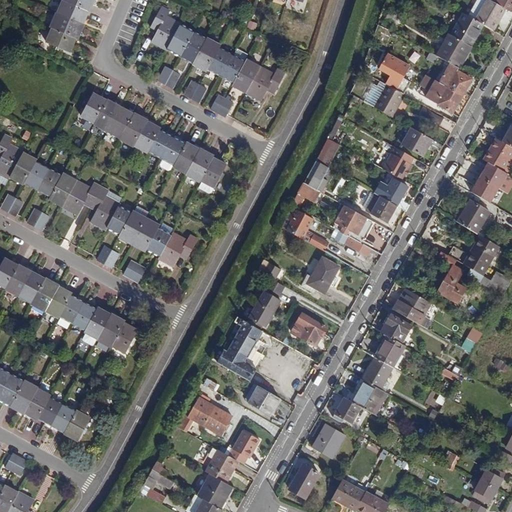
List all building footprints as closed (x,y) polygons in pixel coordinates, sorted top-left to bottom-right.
[(65,0),(62,0),(58,12),(83,24),(89,10),(65,0)] [(65,0),(89,10),(90,11),(95,0),(65,0)] [(486,0),(476,19),(484,24),(494,29),(506,9),(490,0),(486,0)] [(511,0),(490,0),(506,9),(511,11),(511,8),(511,0)] [(167,50),(168,49),(181,25),(182,24),(168,16),(171,11),(164,7),(154,24),(161,28),(153,42),(167,50)] [(85,24),(83,24),(58,12),(57,12),(51,26),(53,27),(77,37),(78,38),(85,24)] [(484,24),(476,19),(464,12),(451,35),(471,46),(484,24)] [(400,17),(395,14),(391,21),(397,24),(400,17)] [(181,56),(194,32),(181,25),(168,49),(181,56)] [(70,52),(77,37),(53,27),(47,41),(70,52)] [(389,30),(383,27),(366,73),(369,75),(372,68),(373,69),(389,30)] [(194,32),(181,56),(195,63),(207,39),(194,32)] [(437,56),(439,57),(450,63),(459,68),(471,46),(451,35),(449,34),(437,56)] [(207,71),(208,69),(220,48),(221,45),(208,38),(207,39),(195,63),(194,65),(207,71)] [(233,55),(220,48),(208,69),(222,76),(233,55)] [(235,83),(246,62),(245,62),(248,55),(238,49),(234,56),(233,55),(222,76),(235,83)] [(436,63),(439,57),(437,56),(430,52),(427,58),(436,63)] [(246,62),(235,83),(233,86),(246,93),(261,67),(248,60),(246,62)] [(447,109),(443,116),(445,117),(456,123),(460,117),(453,113),(472,79),(458,71),(459,68),(450,63),(439,82),(436,81),(427,98),(430,99),(447,109)] [(159,80),(166,84),(173,70),(167,67),(159,80)] [(261,67),(246,93),(262,101),(269,87),(276,91),(286,73),(278,69),(276,75),(261,67)] [(173,70),(166,84),(174,88),(181,74),(173,70)] [(186,95),(193,98),(200,85),(193,81),(186,95)] [(200,85),(193,98),(200,102),(207,89),(200,85)] [(405,95),(387,85),(375,107),(392,117),(405,95)] [(95,123),(107,100),(94,93),(81,116),(95,123)] [(212,109),(219,113),(226,99),(219,95),(212,109)] [(94,124),(107,132),(121,106),(108,99),(107,100),(95,123),(94,124)] [(226,99),(219,113),(226,117),(233,103),(226,99)] [(445,117),(443,116),(424,105),(419,113),(440,125),(445,117)] [(121,106),(107,132),(121,139),(134,114),(121,106)] [(134,114),(121,139),(120,140),(133,147),(134,146),(147,121),(148,120),(135,113),(134,114)] [(147,153),(148,151),(159,130),(160,128),(147,121),(134,146),(147,153)] [(402,129),(408,133),(412,128),(405,124),(402,129)] [(511,127),(503,142),(511,147),(511,127)] [(433,140),(412,128),(408,133),(402,144),(423,157),(433,140)] [(148,151),(161,158),(173,137),(159,130),(148,151)] [(0,171),(11,178),(12,177),(25,153),(25,152),(11,143),(14,138),(7,134),(0,146),(0,153),(3,155),(0,160),(0,171)] [(173,137),(161,158),(163,159),(160,164),(161,167),(168,171),(171,170),(173,165),(175,165),(186,144),(173,137)] [(511,157),(511,147),(503,142),(496,138),(484,160),(488,162),(504,171),(511,157)] [(332,141),(321,162),(329,167),(341,145),(332,141)] [(186,144),(175,165),(174,167),(187,175),(200,149),(187,142),(186,144)] [(414,158),(396,148),(384,170),(402,180),(405,175),(411,164),(414,158)] [(186,176),(199,182),(213,157),(214,156),(201,149),(200,149),(187,175),(186,176)] [(38,160),(25,153),(12,177),(24,184),(26,182),(37,161),(38,160)] [(213,157),(199,182),(197,187),(207,193),(210,191),(213,187),(214,188),(227,165),(213,157)] [(39,189),(50,168),(37,161),(26,182),(39,189)] [(309,185),(310,186),(320,191),(322,192),(328,181),(323,178),(329,167),(321,162),(309,185)] [(488,162),(471,192),(490,202),(506,173),(504,171),(488,162)] [(408,176),(414,166),(411,164),(405,175),(408,176)] [(52,196),(63,175),(50,168),(39,189),(52,196)] [(50,199),(63,207),(78,180),(65,173),(63,175),(52,196),(50,199)] [(382,197),(398,206),(407,211),(410,205),(401,199),(403,196),(408,187),(393,178),(382,197)] [(78,180),(63,207),(78,215),(86,201),(92,205),(102,187),(95,183),(92,188),(78,180)] [(105,230),(107,227),(119,206),(120,203),(107,196),(110,191),(102,187),(92,205),(98,208),(90,222),(105,230)] [(387,223),(398,206),(382,197),(373,192),(368,198),(372,200),(366,210),(387,223)] [(9,212),(17,198),(9,193),(1,207),(9,212)] [(401,199),(410,205),(412,201),(403,196),(401,199)] [(17,198),(9,212),(17,216),(25,202),(17,198)] [(490,212),(470,201),(457,221),(478,233),(490,212)] [(367,218),(345,205),(335,223),(357,235),(367,218)] [(107,227),(120,235),(132,213),(119,206),(107,227)] [(29,222),(35,226),(43,212),(37,208),(29,222)] [(132,244),(146,217),(133,210),(132,213),(120,235),(119,237),(132,244)] [(313,219),(298,210),(287,230),(302,239),(313,219)] [(43,212),(35,226),(43,230),(51,216),(43,212)] [(160,225),(146,217),(132,244),(145,252),(147,249),(158,228),(160,225)] [(163,223),(159,228),(170,234),(173,229),(163,223)] [(160,256),(172,235),(170,234),(159,228),(158,228),(147,249),(160,256)] [(173,232),(172,235),(160,256),(159,259),(174,267),(182,253),(189,257),(198,240),(191,236),(188,241),(173,232)] [(328,242),(315,235),(310,243),(323,251),(328,242)] [(472,268),(483,275),(500,246),(481,235),(470,254),(464,264),(472,268)] [(350,236),(345,244),(351,248),(355,240),(350,236)] [(372,249),(355,240),(351,248),(367,257),(372,249)] [(470,254),(453,244),(448,254),(457,260),(464,264),(470,254)] [(97,260),(104,264),(111,250),(105,246),(97,260)] [(111,250),(104,264),(112,268),(119,254),(111,250)] [(448,254),(442,251),(438,258),(453,266),(438,292),(458,303),(466,288),(457,283),(464,271),(454,265),(457,260),(448,254)] [(0,286),(3,288),(16,265),(3,258),(0,263),(0,286)] [(340,267),(323,258),(312,276),(308,274),(301,286),(313,293),(315,288),(325,293),(340,267)] [(131,279),(138,265),(131,261),(123,274),(131,279)] [(268,263),(262,274),(271,279),(273,280),(279,269),(268,263)] [(16,264),(16,265),(3,288),(3,289),(16,297),(30,271),(16,264)] [(146,269),(138,265),(131,279),(138,283),(146,269)] [(492,280),(483,275),(472,268),(468,275),(503,295),(507,288),(492,280)] [(30,271),(16,297),(29,304),(43,278),(30,271)] [(496,271),(492,280),(507,288),(511,280),(496,271)] [(43,278),(29,304),(29,305),(42,312),(42,311),(56,285),(43,278)] [(273,280),(271,279),(249,318),(262,325),(265,327),(281,300),(278,298),(284,286),(275,281),(273,280)] [(56,285),(42,311),(56,318),(57,317),(69,295),(70,293),(56,285)] [(432,303),(406,289),(399,301),(402,302),(413,308),(408,317),(420,324),(425,316),(432,303)] [(69,295),(57,317),(70,324),(82,302),(69,295)] [(82,302),(70,324),(83,331),(95,309),(82,302)] [(402,302),(396,311),(408,317),(413,308),(402,302)] [(95,309),(83,331),(80,338),(80,341),(90,346),(93,345),(95,341),(110,314),(96,307),(95,309)] [(331,322),(315,312),(308,324),(305,330),(301,337),(313,345),(318,336),(322,338),(331,322)] [(110,314),(95,341),(109,349),(110,347),(123,323),(124,321),(110,314)] [(381,332),(388,335),(402,344),(412,326),(392,314),(381,332)] [(432,320),(425,316),(420,324),(427,328),(432,320)] [(262,325),(249,318),(247,322),(260,329),(262,325)] [(247,322),(242,319),(240,324),(243,326),(227,353),(224,351),(217,363),(249,381),(256,369),(244,362),(262,331),(260,329),(247,322)] [(123,323),(110,347),(124,354),(129,344),(132,339),(136,330),(123,323)] [(375,357),(393,368),(406,346),(402,344),(388,335),(375,357)] [(318,336),(313,345),(317,347),(322,338),(318,336)] [(477,342),(471,338),(464,349),(471,353),(475,346),(477,342)] [(375,357),(363,379),(381,389),(393,368),(375,357)] [(456,364),(452,372),(459,376),(461,372),(463,368),(456,364)] [(503,369),(498,366),(495,373),(500,375),(503,369)] [(0,389),(9,373),(0,368),(0,389)] [(456,382),(459,376),(452,372),(445,368),(442,373),(456,382)] [(9,373),(0,389),(0,402),(8,407),(22,381),(9,373)] [(220,386),(207,378),(203,385),(217,392),(220,386)] [(363,379),(351,400),(361,406),(376,414),(388,393),(381,389),(363,379)] [(21,414),(35,389),(22,381),(8,407),(21,415),(21,414)] [(280,398),(259,386),(249,403),(270,415),(280,398)] [(35,388),(35,389),(21,414),(35,421),(35,420),(48,397),(49,395),(35,388)] [(439,393),(436,402),(444,405),(447,396),(439,393)] [(48,397),(35,420),(49,427),(61,404),(48,397)] [(229,423),(232,417),(199,397),(181,428),(188,432),(195,420),(221,436),(225,430),(229,423)] [(361,406),(351,400),(345,397),(335,414),(351,424),(361,406)] [(61,404),(49,427),(62,435),(75,412),(61,404)] [(75,411),(75,412),(62,435),(62,436),(76,444),(82,433),(84,428),(90,419),(75,411)] [(229,433),(233,426),(229,423),(225,430),(229,433)] [(346,435),(326,423),(313,447),(332,459),(346,435)] [(244,431),(230,456),(239,461),(245,464),(248,457),(250,458),(260,439),(244,431)] [(211,475),(226,483),(239,461),(230,456),(213,446),(203,463),(209,467),(206,472),(211,475)] [(511,461),(511,455),(499,449),(496,455),(511,463),(511,461)] [(442,461),(443,461),(446,463),(452,453),(452,452),(448,450),(442,461)] [(449,465),(455,467),(460,458),(452,453),(446,463),(449,465)] [(4,469),(11,473),(18,459),(12,455),(4,469)] [(18,459),(11,473),(18,477),(26,463),(18,459)] [(449,465),(446,463),(443,461),(438,469),(445,473),(449,465)] [(320,473),(303,464),(289,489),(306,498),(320,473)] [(450,476),(455,467),(449,465),(445,473),(450,476)] [(489,465),(481,481),(497,489),(506,474),(489,465)] [(174,483),(151,470),(148,476),(171,490),(174,483)] [(199,497),(203,499),(221,509),(233,487),(226,483),(211,475),(199,497)] [(356,510),(366,492),(342,479),(332,498),(355,511),(356,510)] [(497,489),(481,481),(473,496),(489,505),(497,489)] [(2,488),(0,492),(0,511),(6,511),(16,494),(3,487),(2,488)] [(166,497),(152,489),(148,496),(162,504),(166,497)] [(366,491),(366,492),(356,510),(360,511),(385,511),(389,504),(366,491)] [(17,493),(16,494),(6,511),(27,511),(33,502),(17,493)] [(459,510),(462,504),(446,495),(443,501),(459,510)] [(465,498),(462,504),(478,511),(485,511),(487,509),(465,498)] [(221,509),(203,499),(196,511),(222,511),(223,510),(221,509)]
